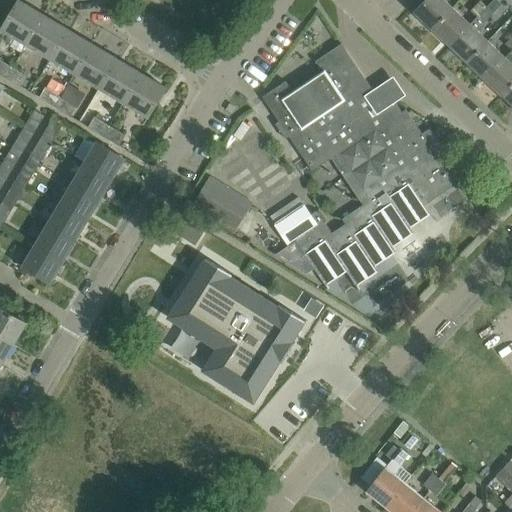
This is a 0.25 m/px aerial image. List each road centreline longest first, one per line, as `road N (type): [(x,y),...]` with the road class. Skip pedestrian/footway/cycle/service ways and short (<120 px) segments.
road 1 (residential): [(0,455),(223,81)]
road 2 (tertiary): [(300,468),(511,244)]
road 3 (residential): [(511,153),(350,0)]
road 4 (residential): [(223,81),(86,0)]
